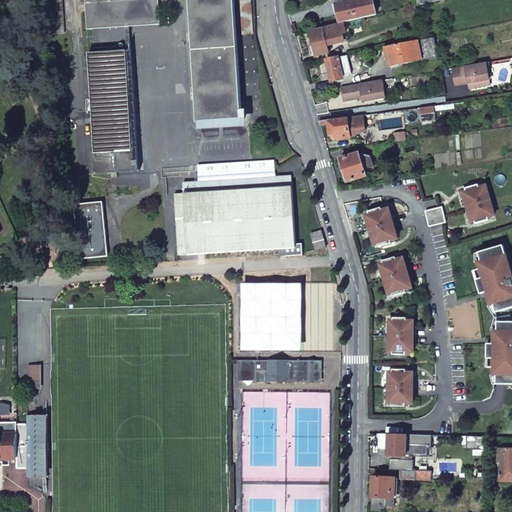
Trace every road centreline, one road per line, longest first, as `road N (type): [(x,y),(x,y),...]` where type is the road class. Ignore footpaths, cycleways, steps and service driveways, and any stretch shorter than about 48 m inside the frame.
road 1 (residential): [(330,199),(409,185),(440,305),(447,386),(435,424),(357,422)]
road 2 (residential): [(0,280),(347,259)]
road 3 (residential): [(330,199),(275,0)]
road 4 (unknown): [(75,0),(83,165)]
road 5 (residential): [(357,422),(357,293),(347,259)]
